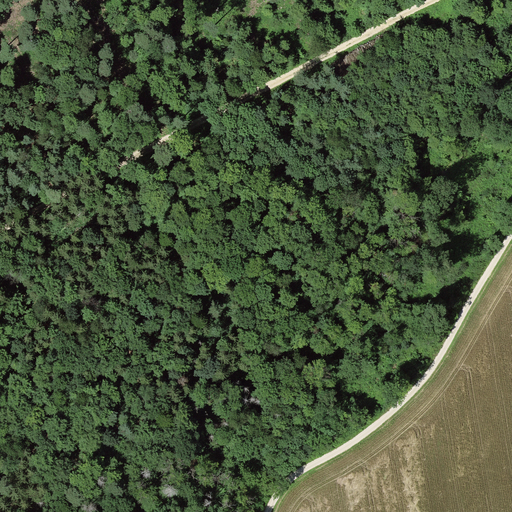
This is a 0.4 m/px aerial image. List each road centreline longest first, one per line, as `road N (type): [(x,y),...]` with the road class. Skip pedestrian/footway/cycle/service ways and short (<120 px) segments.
road 1 (track): [(0,230),(434,0)]
road 2 (track): [(266,511),(287,479),(369,430),(424,379),(511,232)]
